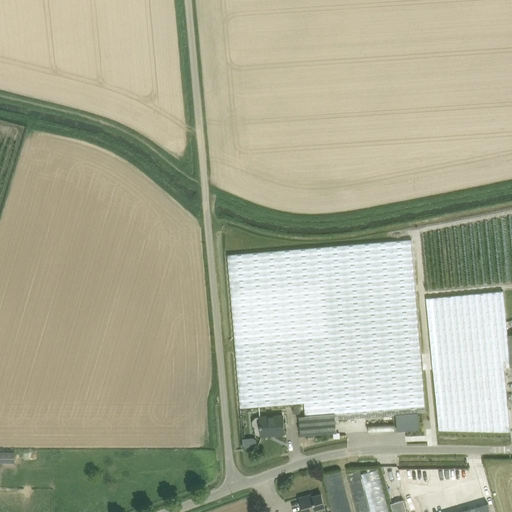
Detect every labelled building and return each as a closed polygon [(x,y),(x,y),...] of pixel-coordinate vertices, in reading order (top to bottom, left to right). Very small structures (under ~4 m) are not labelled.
[(425,411),(411,240),(227,255),(240,407),(305,402),(306,417),(299,418),(300,436),(337,433),(335,419),(396,414),(397,431),(419,429),(418,412),(425,411)] [(511,431),(505,367),(511,366),(511,334),(508,335),(504,291),(427,298),(440,430),(511,431)] [(262,436),(285,434),(284,415),(257,417),(253,420),(253,425),(257,428),(261,427),(262,436)] [(257,446),(257,440),(254,438),(243,439),(244,447),(257,446)] [(15,452),(0,451),(0,459),(14,460),(15,452)] [(361,474),(370,511),(389,511),(379,470),(361,474)] [(313,511),(326,508),(322,494),(307,498),(306,496),(300,498),(303,511),(313,511)] [(485,504),(480,506),(468,509),(458,511),(407,511),(404,500),(391,503),(393,511),(490,511),(488,504),(487,504),(485,504)]
